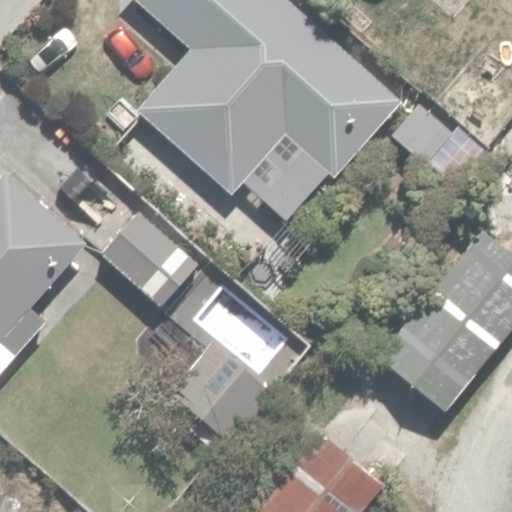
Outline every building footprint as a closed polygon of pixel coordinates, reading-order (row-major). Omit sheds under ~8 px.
[(403,92),(297,0),(138,0),(186,42),(138,97),(232,180),(285,120),(338,167),(403,92)] [(418,89),(386,129),(429,163),(461,122),(418,89)] [(0,322),(79,226),(5,165),(0,171),(0,322)] [(96,241),(160,299),(199,256),(134,198),(96,241)] [(370,345),(443,403),(511,314),(511,255),(468,221),(370,345)] [(231,441),(275,387),(232,352),(188,406),(231,441)] [(353,511),(384,475),(323,425),(251,511),(353,511)]
